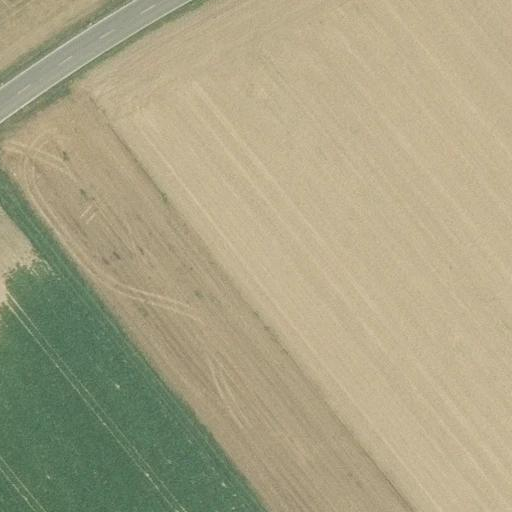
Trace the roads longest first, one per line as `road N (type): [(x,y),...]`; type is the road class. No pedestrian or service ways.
road 1 (track): [(0,199),(251,511)]
road 2 (secondary): [(177,0),(0,109)]
